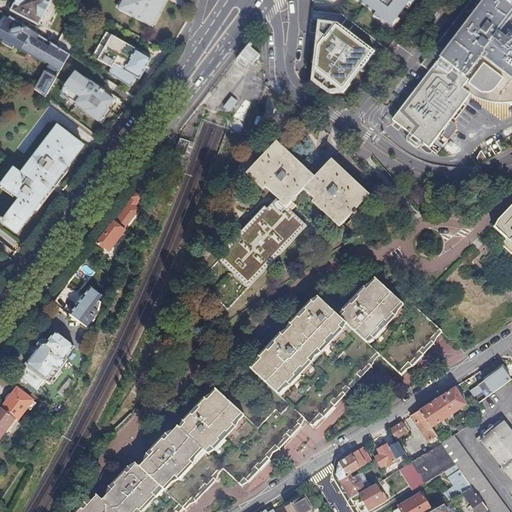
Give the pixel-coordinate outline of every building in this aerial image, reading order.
[(18,0),(13,10),(38,23),(50,0),(18,0)] [(165,0),(124,0),(119,11),(150,28),(165,0)] [(355,0),(375,14),(373,16),(379,21),(380,19),(390,26),(397,17),(396,16),(402,9),(403,7),(404,8),(410,0),(355,0)] [(429,149),(473,92),(485,101),(493,103),(500,104),(506,104),(511,104),(511,103),(511,0),(487,0),(477,14),(475,10),(471,12),(467,13),(468,15),(466,15),(462,13),(432,52),(421,66),(430,72),(392,121),(429,149)] [(472,0),(462,13),(466,15),(468,15),(467,13),(475,10),(477,14),(480,9),(476,6),(480,0),(472,0)] [(42,61),(42,60),(51,65),(61,70),(69,55),(56,47),(52,44),(49,49),(36,41),(39,36),(10,17),(0,34),(0,37),(4,40),(2,43),(12,49),(14,46),(42,61)] [(346,86),(381,43),(343,21),(313,17),(309,50),(306,78),(333,94),(346,86)] [(39,36),(36,41),(49,49),(52,44),(39,36)] [(77,41),(62,36),(56,47),(69,55),(77,41)] [(140,79),(152,58),(112,36),(98,60),(112,68),(109,73),(130,87),(136,77),(140,79)] [(61,70),(51,65),(46,73),(56,78),(61,70)] [(91,83),(75,71),(63,87),(70,93),(67,97),(85,110),(84,111),(96,119),(98,120),(114,99),(97,86),(91,83)] [(46,73),(45,72),(35,89),(45,97),(50,89),(56,78),(46,73)] [(232,96),(225,109),(233,113),(239,99),(232,96)] [(246,101),(233,118),(244,122),(248,110),(251,103),(246,101)] [(45,147),(43,146),(21,174),(48,194),(70,165),(68,164),(82,145),(59,128),(45,147)] [(174,154),(184,157),(189,143),(180,139),(174,154)] [(263,206),(215,258),(217,260),(247,288),(306,226),(292,213),(297,208),(292,204),(305,191),(315,202),(313,204),(339,229),(370,196),(332,160),(321,171),(306,157),(299,164),(275,141),(245,174),(261,189),(264,186),(276,198),(266,208),(263,206)] [(491,146),(496,156),(506,151),(503,145),(501,141),(491,146)] [(482,151),(487,160),(496,156),(491,146),(482,151)] [(477,158),(481,164),(487,160),(482,151),(480,151),(477,158)] [(31,214),(32,215),(48,194),(21,174),(14,168),(0,186),(19,200),(3,220),(2,219),(0,221),(15,233),(31,214)] [(134,196),(110,227),(98,243),(104,248),(105,247),(108,249),(138,210),(133,207),(135,204),(145,191),(140,188),(134,196)] [(511,213),(508,218),(507,216),(499,224),(501,226),(496,231),(505,240),(500,244),(511,255),(511,213)] [(197,281),(227,309),(247,288),(217,260),(197,281)] [(114,484),(116,486),(107,495),(102,500),(97,496),(92,501),(83,510),(82,509),(78,511),(176,511),(175,511),(180,506),(183,509),(192,499),(194,500),(201,493),(199,492),(206,485),(207,486),(214,479),(213,478),(221,468),(239,485),(244,479),(246,481),(267,458),(266,456),(275,446),(277,448),(304,419),(310,425),(320,415),(321,416),(343,394),(341,392),(346,387),(348,389),(369,366),(368,364),(378,354),(399,374),(408,364),(410,365),(432,342),(430,341),(440,331),(394,288),(390,292),(390,293),(376,280),(366,290),(365,289),(357,297),(359,298),(352,305),(351,304),(343,312),(345,313),(340,318),(319,298),(313,304),(312,302),(304,310),(306,312),(299,319),(297,317),(290,325),(292,327),(282,336),(281,335),(273,343),(275,344),(268,352),(267,350),(259,358),(261,359),(251,370),(270,388),(277,394),(289,406),(281,415),(276,410),(258,429),(244,416),(218,392),(208,402),(207,401),(199,408),(201,410),(194,418),(192,416),(185,424),(186,425),(182,430),(178,427),(164,441),(162,440),(152,451),(153,453),(140,467),(136,464),(127,474),(125,472),(114,484)] [(102,296),(91,288),(70,315),(87,327),(98,312),(101,302),(98,300),(102,296)] [(38,349),(26,365),(27,366),(45,379),(50,383),(68,360),(66,359),(74,347),(56,333),(48,343),(46,341),(41,341),(38,345),(38,349)] [(457,367),(464,351),(440,340),(433,356),(457,367)] [(27,366),(19,376),(37,390),(45,379),(27,366)] [(502,369),(478,386),(487,398),(511,381),(502,369)] [(33,400),(17,388),(2,408),(16,419),(17,420),(27,407),(33,400)] [(277,394),(270,388),(244,416),(258,429),(276,410),(281,415),(289,406),(277,394)] [(467,406),(456,388),(420,411),(432,428),(467,406)] [(36,403),(33,400),(27,407),(31,410),(36,403)] [(478,404),(470,410),(477,421),(487,413),(480,403),(478,404)] [(132,413),(122,405),(107,429),(112,434),(132,413)] [(2,408),(0,406),(0,439),(16,419),(2,408)] [(411,417),(429,444),(438,438),(432,428),(420,411),(411,417)] [(485,438),(481,441),(511,479),(511,431),(505,422),(495,430),(492,427),(483,435),(485,438)] [(402,423),(391,430),(397,439),(408,432),(402,423)] [(442,444),(443,445),(473,488),(488,510),(489,511),(508,511),(499,500),(453,437),(442,444)] [(380,455),(375,458),(381,469),(387,466),(388,468),(397,462),(388,445),(378,451),(380,455)] [(456,466),(443,445),(412,463),(412,464),(425,484),(446,472),(456,466)] [(337,476),(337,477),(350,499),(359,494),(366,490),(361,482),(358,483),(355,478),(353,479),(351,475),(371,462),(363,448),(340,463),(337,476)] [(412,464),(400,471),(413,491),(425,484),(412,464)] [(446,472),(455,487),(444,495),(449,502),(463,494),(470,489),(456,466),(446,472)] [(369,511),(385,501),(376,485),(366,491),(366,490),(359,494),(369,511)] [(470,489),(463,494),(475,511),(484,511),(488,510),(473,488),(470,489)] [(399,508),(400,509),(401,511),(432,511),(433,511),(422,494),(399,508)] [(282,510),(282,509),(277,511),(312,511),(303,497),(290,505),(291,505),(282,510)]
